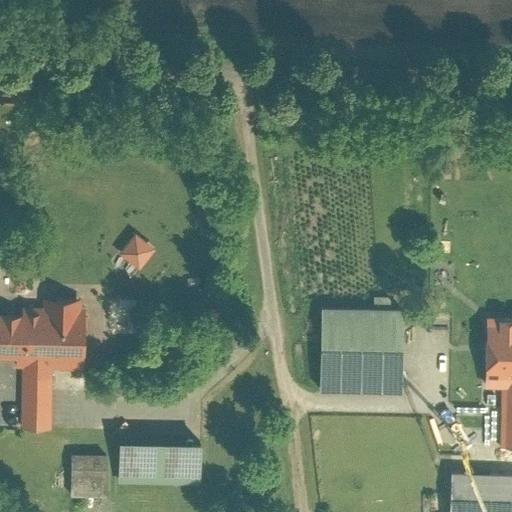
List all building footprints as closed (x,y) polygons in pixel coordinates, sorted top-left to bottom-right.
[(485,375),(482,432),(511,433),(511,314),(488,313),(495,176),(420,172),(413,305),(437,307),(434,372),(485,375)] [(99,235),(122,253),(138,233),(115,215),(99,235)] [(300,375),(385,377),(386,291),(302,289),(300,375)] [(41,357),(79,357),(79,302),(73,302),(73,292),(43,291),(43,304),(0,303),(0,349),(6,349),(6,363),(13,363),(12,449),(41,449),(41,357)] [(102,392),(99,474),(171,475),(173,394),(102,392)] [(428,511),(455,511),(511,511),(511,455),(430,452),(428,511)]
